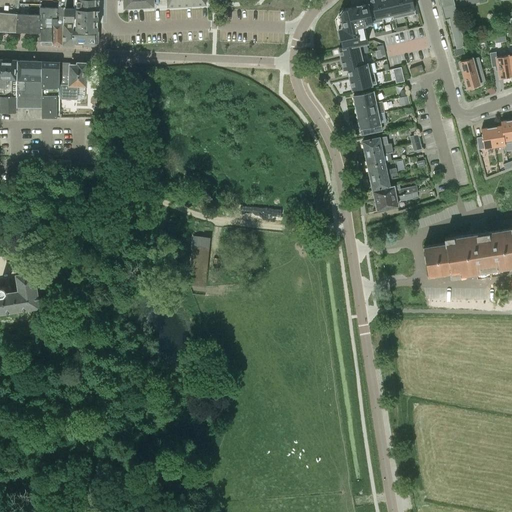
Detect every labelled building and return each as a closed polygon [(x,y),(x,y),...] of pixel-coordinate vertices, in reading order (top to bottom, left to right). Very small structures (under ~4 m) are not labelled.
[(0,0),(0,30),(16,31),(18,0),(0,0)] [(29,32),(29,0),(18,0),(16,31),(29,32)] [(40,32),(40,0),(29,0),(29,32),(40,32)] [(53,44),(52,21),(52,17),(57,17),(59,0),(40,0),(40,32),(41,44),(53,44)] [(63,44),(63,23),(64,23),(66,3),(66,0),(59,0),(57,17),(52,17),(52,21),(53,44),(63,44)] [(63,23),(63,44),(92,45),(98,40),(98,10),(99,10),(99,0),(73,0),(74,3),(66,3),(64,23),(63,23)] [(382,19),(378,0),(366,0),(367,3),(368,3),(372,23),(372,24),(383,22),(383,19),(382,19)] [(378,0),(382,19),(383,19),(393,17),(389,0),(378,0)] [(389,0),(393,17),(393,19),(404,17),(400,0),(389,0)] [(412,0),(400,0),(404,17),(415,14),(413,6),(412,0)] [(465,46),(453,0),(438,0),(444,21),(449,19),(456,48),(465,46)] [(343,18),(340,19),(344,36),(340,37),(342,46),(343,47),(358,43),(358,44),(368,42),(364,25),(372,23),(368,3),(367,3),(347,8),(347,12),(343,18)] [(358,44),(358,43),(343,47),(342,46),(339,47),(341,58),(361,54),(358,44)] [(495,67),(497,66),(498,70),(499,78),(502,77),(502,79),(510,78),(509,76),(511,76),(508,53),(496,55),(496,52),(490,53),(492,67),(495,67)] [(344,69),(347,68),(365,64),(363,53),(361,54),(341,58),(344,69)] [(462,68),(463,75),(481,70),(478,58),(473,59),(472,58),(460,61),(460,63),(459,63),(460,68),(462,68)] [(16,80),(17,60),(0,59),(0,93),(8,94),(8,96),(0,96),(0,112),(16,113),(16,108),(16,97),(11,96),(12,80),(16,80)] [(17,60),(16,80),(17,107),(41,107),(41,91),(41,83),(41,61),(17,60)] [(59,62),(42,61),(42,108),(42,118),(57,118),(57,98),(60,98),(59,62)] [(60,64),(60,62),(61,94),(61,99),(77,99),(77,85),(86,85),(87,63),(77,62),(77,65),(70,64),(60,64)] [(350,78),(372,73),(369,63),(365,64),(347,68),(350,78)] [(412,76),(424,71),(421,64),(409,69),(412,76)] [(481,70),(463,75),(467,88),(471,87),(471,89),(476,87),(476,86),(480,85),(479,83),(484,82),(481,70)] [(372,73),(350,78),(352,90),(377,84),(374,73),(372,73)] [(356,106),(376,102),(373,91),(353,95),(356,106)] [(399,97),(401,106),(409,104),(408,96),(399,97)] [(376,102),(356,106),(358,117),(378,113),(384,112),(382,101),(376,102)] [(378,113),(358,117),(361,128),(362,134),(376,131),(382,130),(381,125),(385,124),(384,119),(380,120),(378,113)] [(502,125),(505,143),(511,142),(511,123),(511,118),(501,120),(502,125)] [(502,125),(492,127),(495,147),(505,145),(505,143),(502,125)] [(495,147),(492,127),(481,128),(483,136),(477,137),(479,150),(485,149),(495,147)] [(420,142),(418,134),(410,136),(412,143),(420,142)] [(388,143),(386,136),(363,141),(363,142),(362,143),(363,146),(364,147),(366,153),(392,148),(391,143),(388,143)] [(422,149),(420,142),(412,143),(414,151),(422,149)] [(393,152),(392,148),(366,153),(367,159),(366,160),(367,163),(368,164),(368,165),(384,161),(385,162),(392,161),(390,153),(393,152)] [(424,160),(416,162),(418,168),(426,166),(424,160)] [(385,162),(384,161),(368,165),(368,167),(368,171),(369,171),(370,177),(397,172),(396,167),(386,169),(385,162)] [(373,190),(390,186),(388,179),(398,176),(400,175),(399,171),(397,172),(370,177),(372,183),(371,184),(372,187),(373,188),(373,190)] [(415,186),(400,189),(399,184),(390,186),(373,190),(374,190),(374,191),(373,192),(374,197),(375,197),(376,200),(417,191),(415,186)] [(417,191),(376,200),(376,202),(375,202),(376,208),(377,208),(378,210),(398,206),(397,201),(418,196),(417,191)] [(511,218),(486,222),(487,231),(445,237),(446,242),(423,245),(428,275),(450,272),(451,276),(511,266),(511,218)] [(0,312),(40,306),(34,271),(16,274),(19,290),(12,291),(10,279),(4,280),(5,287),(3,286),(0,286),(0,312)]
